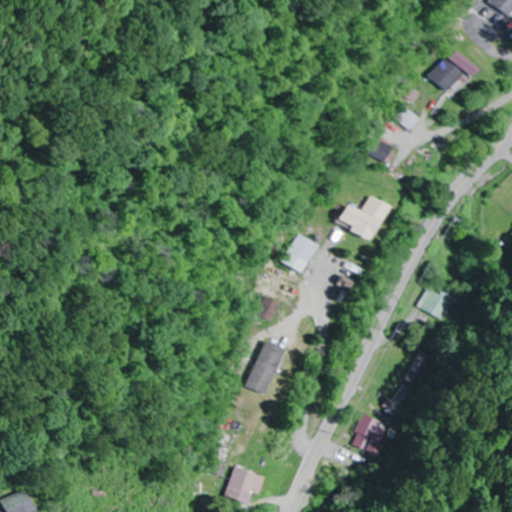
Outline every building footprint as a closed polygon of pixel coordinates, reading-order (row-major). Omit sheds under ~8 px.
[(511,9),(511,0),(504,0),(503,1),(511,9)] [(443,76),(460,94),(486,68),(468,50),(443,76)] [(431,118),(410,105),(401,118),(422,131),(431,118)] [(396,162),(403,147),(385,137),(377,152),(396,162)] [(408,178),(419,185),(440,154),(429,146),(408,178)] [(400,206),(381,197),(375,212),(361,205),(352,226),(385,240),(400,206)] [(297,263),(315,274),(333,245),(315,234),(297,263)] [(418,307),(438,319),(449,301),(429,289),(418,307)] [(284,323),(293,303),(281,297),(271,317),(284,323)] [(296,349),(278,342),(259,388),(277,396),(296,349)] [(409,391),(400,385),(383,411),(392,417),(409,391)] [(351,444),(365,451),(380,422),(366,415),(351,444)] [(266,495),(273,479),(243,468),(232,497),(255,506),(260,493),(266,495)] [(5,502),(9,511),(41,511),(32,490),(5,502)]
